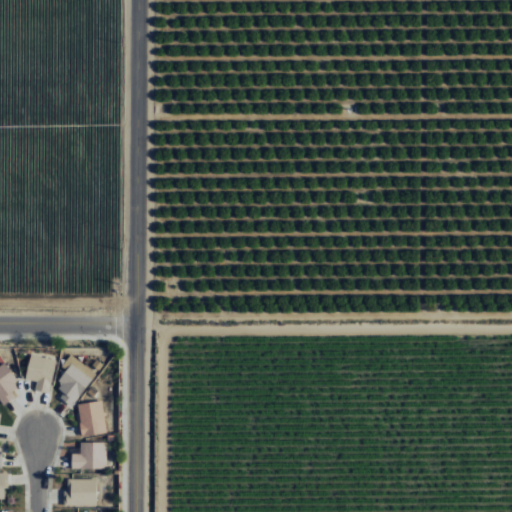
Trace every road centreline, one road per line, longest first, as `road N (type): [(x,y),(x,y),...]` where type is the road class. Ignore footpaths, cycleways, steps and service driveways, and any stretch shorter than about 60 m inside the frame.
road 1 (residential): [(133,0),(133,511)]
road 2 (residential): [(0,324),(134,325)]
